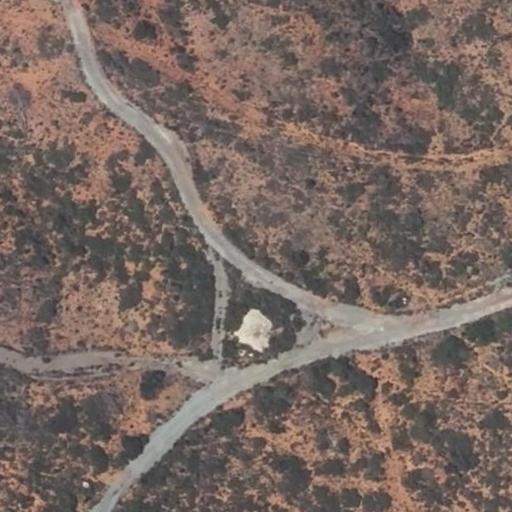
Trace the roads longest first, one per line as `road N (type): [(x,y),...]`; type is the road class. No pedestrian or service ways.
road 1 (track): [(73,0),(107,95),(168,128),(197,196),(246,260),(280,287),(390,327),(482,323),(511,311)]
road 2 (track): [(390,327),(263,371),(184,410),(130,461),(102,511)]
